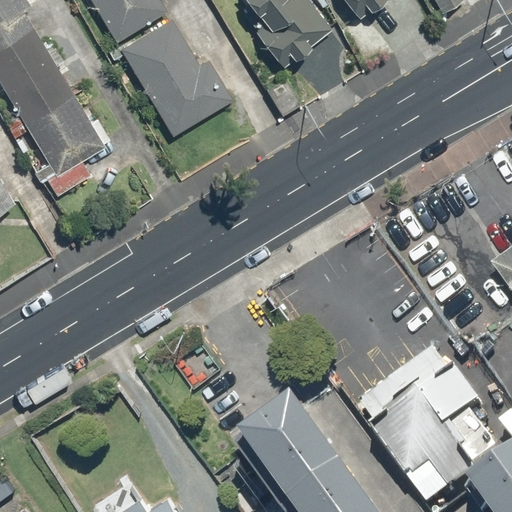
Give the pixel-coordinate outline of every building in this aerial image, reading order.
[(0,0),(0,79),(56,174),(104,146),(22,9),(28,5),(25,0),(0,0)] [(158,0),(91,0),(114,37),(163,8),(158,0)] [(330,28),(308,0),(244,0),(291,58),(330,28)] [(434,0),(440,10),(458,0),(434,0)] [(168,17),(120,46),(172,133),(221,105),(168,17)] [(0,206),(12,199),(0,179),(0,206)] [(511,227),(494,241),(511,264),(511,227)] [(450,375),(433,352),(359,406),(375,428),(370,431),(426,508),(476,472),(473,468),(498,450),(470,412),(481,404),(456,370),(450,375)] [(367,511),(293,408),(239,446),(286,511),(367,511)] [(511,511),(511,463),(469,495),(480,511),(511,511)] [(180,511),(169,495),(150,507),(142,496),(117,511),(180,511)]
